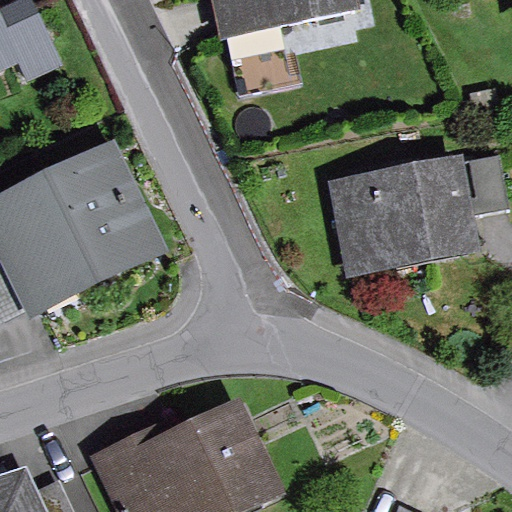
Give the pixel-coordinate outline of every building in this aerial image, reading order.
[(356,0),(209,0),(218,39),(359,9),(356,0)] [(0,18),(0,68),(17,60),(25,78),(58,62),(30,4),(0,18)] [(510,202),(498,151),(469,157),(477,193),(471,194),(460,147),(325,178),(346,270),(481,239),(474,210),(510,202)] [(107,166),(0,217),(0,231),(8,249),(31,296),(86,270),(93,283),(150,256),(107,166)] [(0,311),(31,296),(8,249),(0,252),(0,311)] [(232,511),(269,494),(233,417),(137,463),(131,450),(102,463),(125,511),(232,511)] [(0,511),(70,511),(59,487),(31,499),(22,479),(0,485),(0,511)]
